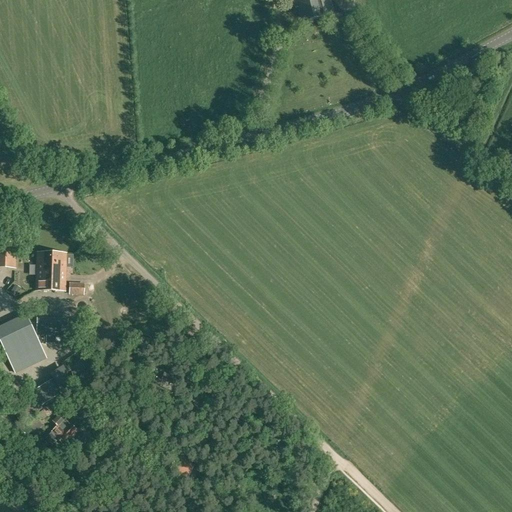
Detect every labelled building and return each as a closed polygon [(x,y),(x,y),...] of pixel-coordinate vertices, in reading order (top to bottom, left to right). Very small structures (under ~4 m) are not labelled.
[(320,22),(334,18),(332,11),(327,12),(325,8),(328,7),(326,0),(294,0),(296,8),(298,7),(302,23),(319,18),(320,22)] [(16,241),(0,239),(0,267),(14,269),(16,241)] [(36,275),(36,290),(37,290),(64,291),(64,281),(65,254),(65,253),(47,253),(37,252),(37,267),(36,275)] [(84,284),(69,284),(69,294),(83,294),(84,284)] [(0,342),(6,354),(10,363),(41,348),(25,315),(20,317),(0,327),(0,342)] [(97,361),(71,372),(74,378),(100,367),(97,361)] [(58,409),(54,403),(47,409),(51,415),(58,409)] [(64,418),(60,414),(53,421),(57,425),(52,432),(58,438),(57,439),(63,444),(65,441),(64,440),(74,429),(64,419),(64,418)] [(190,464),(176,457),(170,470),(176,474),(173,479),(179,482),(182,477),(186,479),(190,471),(188,470),(190,464)]
